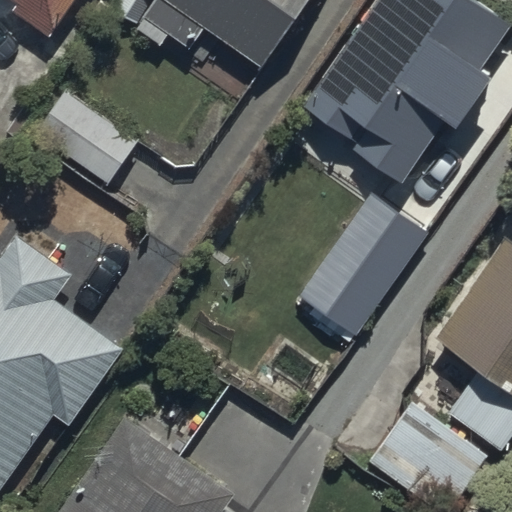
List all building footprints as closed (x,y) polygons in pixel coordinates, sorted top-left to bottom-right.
[(5,0),(67,41),(95,0),(5,0)] [(157,0),(263,73),(313,0),(157,0)] [(511,24),(476,0),(401,0),(316,123),(422,196),(511,65),(511,24)] [(43,144),(115,195),(146,150),(74,100),(43,144)] [(359,347),(432,241),(371,200),(298,305),(359,347)] [(133,361),(63,312),(80,288),(20,246),(3,271),(0,268),(0,511),(59,426),(78,440),(133,361)] [(486,511),(510,478),(511,475),(511,255),(443,355),(487,385),(450,437),(417,414),(374,477),(407,500),(424,511),(486,511)] [(130,431),(74,511),(245,511),(246,511),(130,431)]
